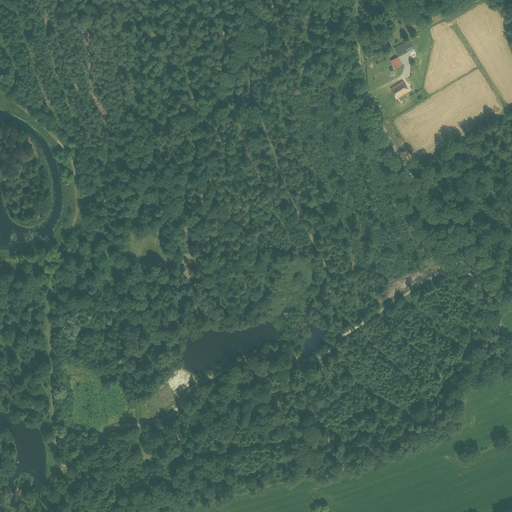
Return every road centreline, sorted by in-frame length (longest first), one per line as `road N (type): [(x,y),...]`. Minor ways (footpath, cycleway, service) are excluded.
road 1 (track): [(464,266),(401,295),(340,335),(318,360),(271,351),(192,385),(173,413),(96,441),(53,487)]
road 2 (residential): [(511,346),(364,96),(355,0)]
